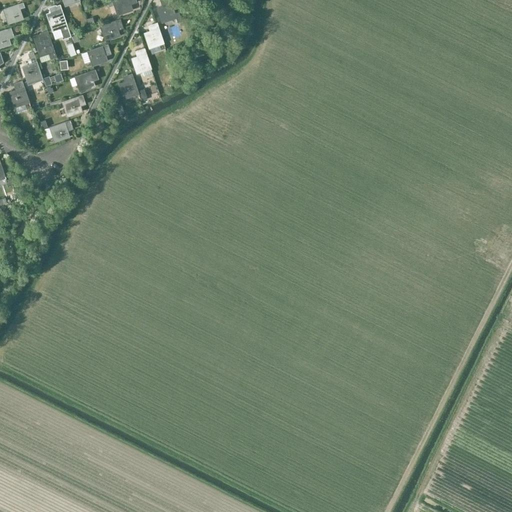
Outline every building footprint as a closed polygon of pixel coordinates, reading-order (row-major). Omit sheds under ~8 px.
[(112,0),(117,13),(131,9),(129,4),(135,2),(134,0),(112,0)] [(165,0),(167,5),(157,8),(162,21),(176,17),(170,0),(165,0)] [(22,18),(19,9),(25,7),(23,2),(3,9),(8,23),(22,18)] [(56,12),(46,15),(51,31),(59,28),(62,38),(69,36),(59,6),(55,7),(56,12)] [(119,35),(116,25),(121,23),(119,18),(100,25),(105,39),(119,35)] [(154,30),(144,33),(149,47),(163,42),(157,23),(152,24),(154,30)] [(0,46),(10,43),(8,38),(13,36),(10,27),(0,30),(0,46)] [(44,33),(34,36),(36,42),(40,55),(48,53),(50,59),(56,57),(54,51),(48,31),(43,32),(44,33)] [(106,60),(103,50),(108,49),(107,44),(87,50),(92,65),(106,60)] [(141,55),(132,58),(136,72),(150,68),(144,48),(140,49),(141,55)] [(29,65),(23,67),(29,84),(43,79),(35,57),(34,57),(33,51),(27,53),(29,58),(26,58),(29,65)] [(92,80),(97,79),(94,69),(75,76),(80,90),(94,85),(92,80)] [(129,80),(119,83),(124,98),(138,93),(132,73),(127,75),(129,80)] [(16,90),(10,92),(15,106),(29,101),(23,82),(14,85),(16,90)] [(82,95),(62,101),(67,115),(81,111),(79,104),(84,102),(84,99),(82,95)] [(69,136),(65,126),(71,125),(69,120),(50,127),(55,141),(69,136)]
